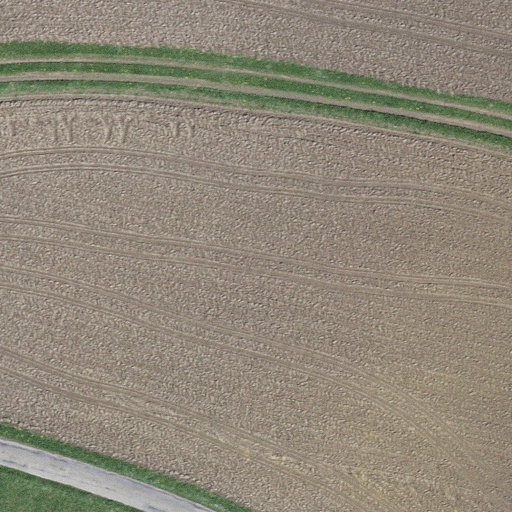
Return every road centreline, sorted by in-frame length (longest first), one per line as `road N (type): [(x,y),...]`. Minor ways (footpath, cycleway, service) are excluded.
road 1 (track): [(0,65),(88,64),(290,83),(511,125)]
road 2 (unclassified): [(177,511),(0,452)]
